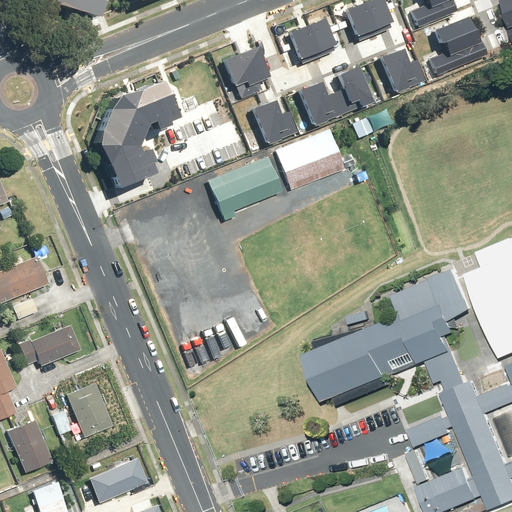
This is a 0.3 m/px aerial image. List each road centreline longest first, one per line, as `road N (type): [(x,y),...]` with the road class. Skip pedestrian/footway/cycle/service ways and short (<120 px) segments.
road 1 (tertiary): [(78,209),(204,511)]
road 2 (residential): [(249,0),(287,78),(396,35)]
road 3 (residential): [(78,209),(151,180),(162,155),(231,125)]
road 4 (tertiary): [(125,50),(245,0)]
road 5 (tertiary): [(78,209),(12,108)]
